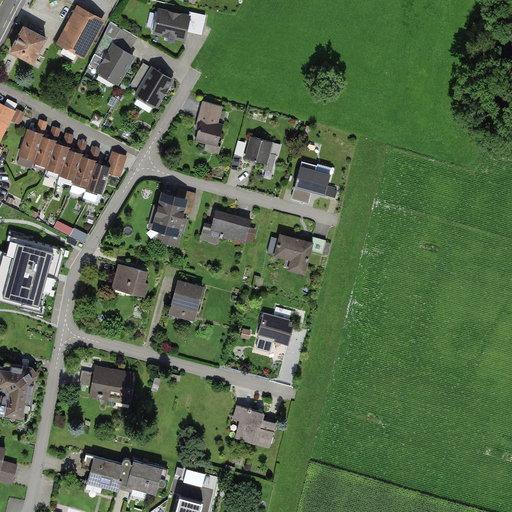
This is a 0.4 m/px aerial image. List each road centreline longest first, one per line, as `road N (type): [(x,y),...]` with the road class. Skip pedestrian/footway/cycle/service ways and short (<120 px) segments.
road 1 (residential): [(67,334),(283,390)]
road 2 (residential): [(146,164),(337,220)]
road 3 (residential): [(67,334),(73,278),(146,164)]
road 4 (residential): [(29,511),(67,334)]
road 5 (residential): [(0,87),(146,164)]
